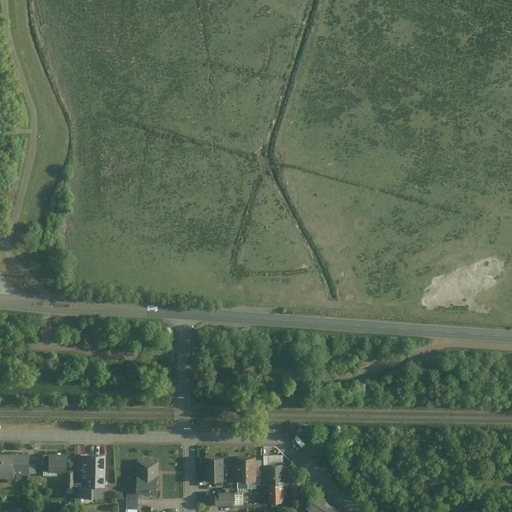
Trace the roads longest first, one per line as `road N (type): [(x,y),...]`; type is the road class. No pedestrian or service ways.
road 1 (tertiary): [(511,336),(184,314)]
road 2 (residential): [(188,438),(276,439),(350,511)]
road 3 (residential): [(188,438),(0,431)]
road 4 (tertiary): [(184,314),(3,302)]
road 5 (residential): [(188,438),(184,314)]
